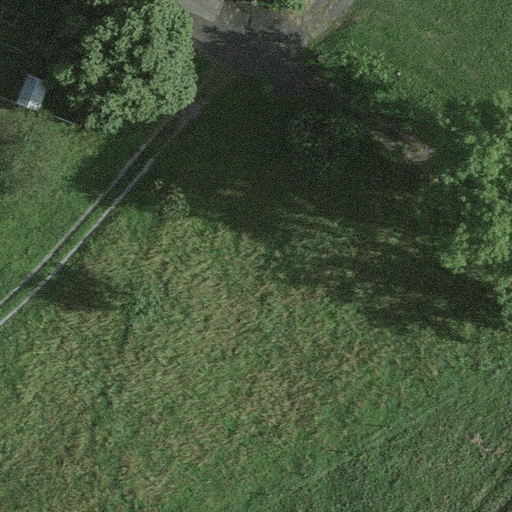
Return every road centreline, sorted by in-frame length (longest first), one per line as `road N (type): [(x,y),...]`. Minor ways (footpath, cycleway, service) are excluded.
road 1 (track): [(511,220),(426,148),(288,55),(331,0)]
road 2 (residential): [(154,0),(288,55)]
